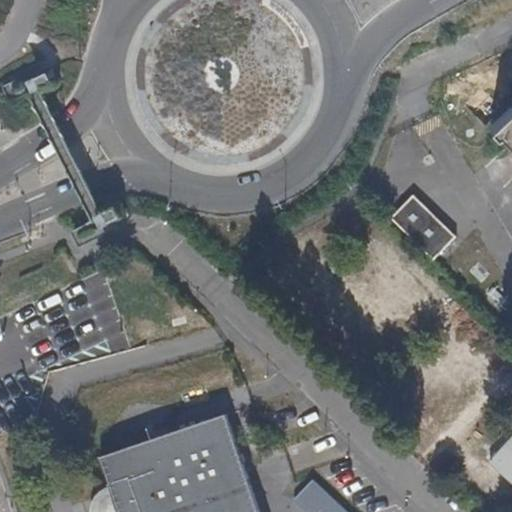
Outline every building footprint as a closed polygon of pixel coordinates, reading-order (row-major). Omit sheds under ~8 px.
[(511,109),(499,122),(495,118),(492,121),(496,126),(494,129),(500,136),(503,133),(511,142),(511,109)] [(455,235),(412,193),(389,216),(432,258),(455,235)] [(253,511),(221,416),(86,462),(95,490),(100,504),(102,511),(253,511)] [(511,490),(511,489),(511,428),(482,460),(511,490)] [(304,511),(347,511),(312,478),(291,500),(304,511)] [(80,511),(100,504),(95,490),(39,511),(80,511)]
